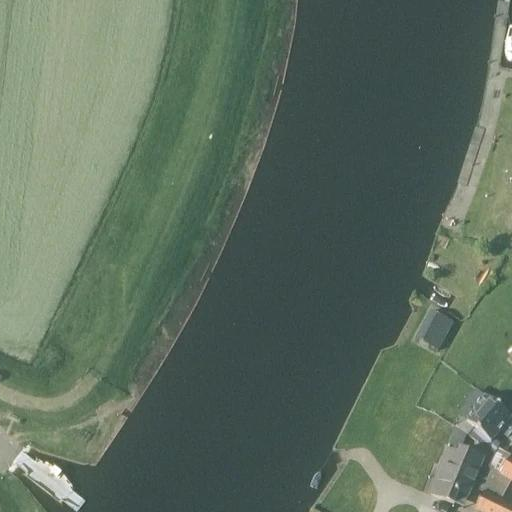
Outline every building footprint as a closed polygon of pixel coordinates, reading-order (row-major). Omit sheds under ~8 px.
[(452,324),(430,312),(416,339),(438,351),(452,324)] [(511,434),(511,418),(486,397),(474,411),(475,413),(467,423),(491,444),(503,429),(511,436),(511,434)] [(433,495),(454,504),(459,492),(469,496),(484,459),(460,449),(458,454),(448,449),(441,465),(445,467),(433,495)] [(480,490),(484,492),(502,501),(511,483),(511,456),(499,449),(490,470),(480,490)] [(511,511),(511,506),(502,501),(484,492),(474,510),(478,511),(511,511)]
